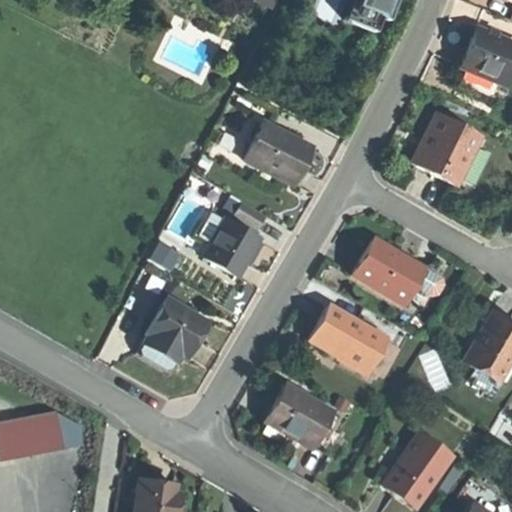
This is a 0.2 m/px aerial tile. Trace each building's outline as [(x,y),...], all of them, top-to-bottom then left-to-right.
[(355,0),(346,23),(372,34),(378,19),(385,22),(394,0),(355,0)] [(461,68),(506,88),(511,73),(511,42),(478,28),(470,47),(461,68)] [(409,168),(454,191),(480,140),(435,117),(423,141),(409,168)] [(243,160),(290,185),(300,165),(309,148),(262,123),(243,160)] [(232,218),(254,232),(264,216),(240,202),(231,218),(232,218)] [(193,239),(205,246),(219,224),(206,216),(193,239)] [(254,232),(232,218),(227,227),(249,241),(254,232)] [(236,268),(251,243),(251,242),(249,241),(227,227),(219,223),(219,224),(205,246),(198,258),(230,277),(236,268)] [(404,300),(411,288),(422,269),(398,255),(370,238),(347,278),(399,308),(404,300)] [(146,256),(167,269),(177,252),(156,240),(146,256)] [(255,246),(251,243),(236,268),(240,271),(247,260),(255,246)] [(422,269),(411,288),(426,297),(428,298),(435,296),(441,286),(440,279),(422,269)] [(426,297),(411,288),(404,300),(419,309),(426,297)] [(144,343),(175,359),(178,353),(184,356),(191,342),(200,325),(163,306),(144,343)] [(305,341),(362,375),(382,341),(325,308),(315,325),(305,341)] [(494,383),(490,380),(511,342),(511,327),(502,322),(485,312),(456,362),(474,372),(464,388),(484,400),(494,383)] [(167,375),(175,359),(144,343),(135,359),(167,375)] [(263,427),(283,437),(307,450),(327,414),(280,389),(270,408),(261,425),(263,427)] [(349,403),(340,398),(335,407),(344,412),(349,403)] [(0,461),(62,450),(55,412),(0,422),(0,461)] [(277,447),(283,437),(263,427),(258,437),(277,447)] [(392,500),(408,511),(447,458),(413,434),(375,488),(392,500)] [(175,511),(178,496),(171,495),(172,486),(154,483),(135,480),(130,511),(175,511)]
